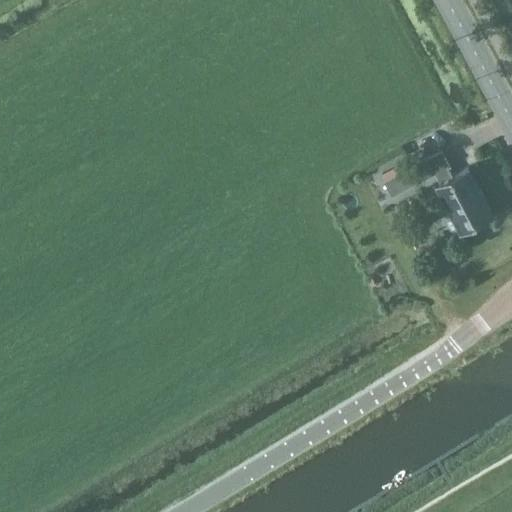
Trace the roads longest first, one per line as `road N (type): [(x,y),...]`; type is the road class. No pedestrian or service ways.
road 1 (unclassified): [(188,511),(511,304)]
road 2 (tertiary): [(511,127),(445,0)]
